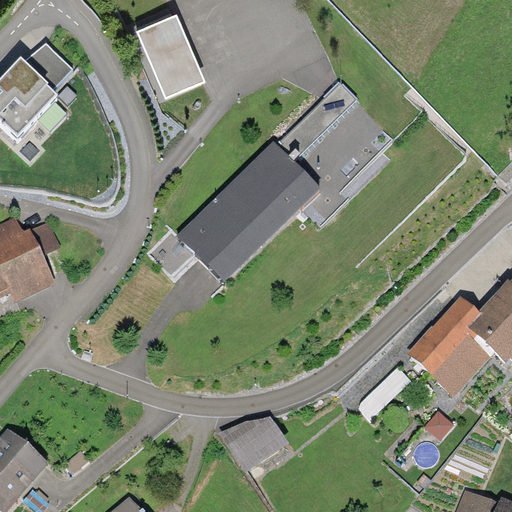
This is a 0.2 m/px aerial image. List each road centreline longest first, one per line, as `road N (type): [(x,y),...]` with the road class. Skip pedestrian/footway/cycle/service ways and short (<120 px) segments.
road 1 (residential): [(42,346),(132,397),(208,412),(277,407),(332,374),(511,209)]
road 2 (residential): [(42,346),(108,271),(127,235),(141,157),(97,48),(47,0)]
